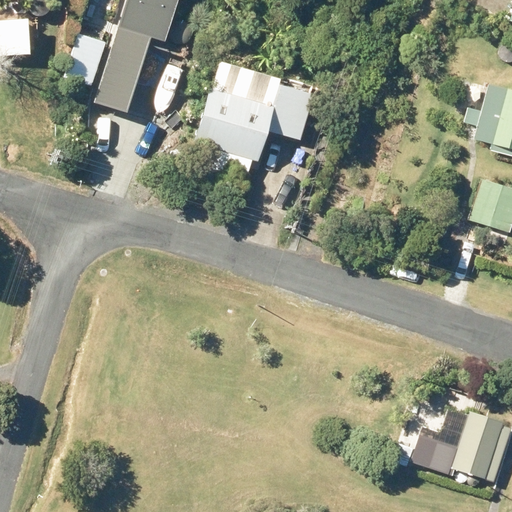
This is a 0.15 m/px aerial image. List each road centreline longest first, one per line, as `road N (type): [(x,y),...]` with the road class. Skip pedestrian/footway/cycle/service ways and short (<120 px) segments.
road 1 (residential): [(72,214),(284,271),(511,347)]
road 2 (residential): [(0,465),(72,214)]
